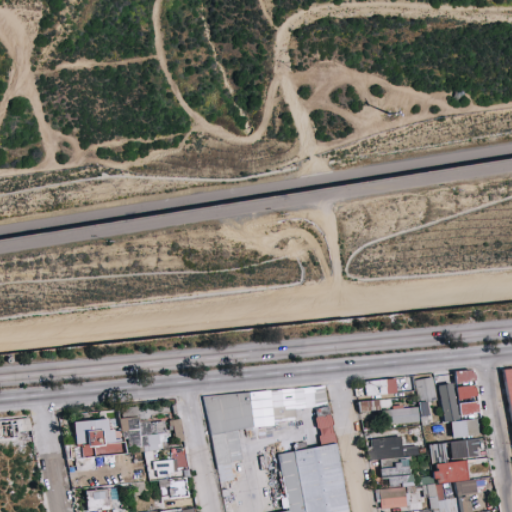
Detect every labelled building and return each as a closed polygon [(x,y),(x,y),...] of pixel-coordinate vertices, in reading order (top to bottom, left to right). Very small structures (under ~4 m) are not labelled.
[(478,414),(473,369),(453,371),(459,416),(478,414)] [(511,415),(503,370),(511,369),(511,415)] [(438,395),(434,374),(448,372),(450,378),(452,378),(453,385),(450,386),(450,388),(452,388),(453,392),(440,394),(438,395)] [(418,397),(415,380),(433,377),(437,400),(427,402),(421,403),(420,401),(418,401),(417,398),(418,397)] [(365,388),(364,382),(395,379),(396,393),(366,395),(365,388)] [(319,408),(315,405),(312,388),(325,387),(328,406),(319,408)] [(366,395),(357,397),(356,389),(365,388),(366,395)] [(253,428),(237,431),(211,436),(204,397),(250,393),(253,428)] [(270,397),(294,394),(295,409),(286,410),(285,407),(271,408),(270,397)] [(391,399),(392,406),(380,408),(379,400),(391,399)] [(379,400),(380,408),(380,410),(365,411),(366,413),(361,413),(358,402),(379,400)] [(430,425),(422,426),(418,401),(420,401),(421,403),(427,402),(430,425)] [(124,418),(123,408),(138,406),(139,417),(127,418),(124,418)] [(328,406),(335,443),(321,446),(319,436),(321,435),(320,429),(317,428),(316,419),(317,416),(316,411),(318,408),(319,408),(328,406)] [(381,411),(383,426),(418,420),(416,406),(381,411)] [(285,407),(286,410),(295,409),(296,409),(297,418),(273,421),(271,408),(285,407)] [(106,416),(106,413),(117,412),(119,426),(116,426),(108,418),(106,416)] [(139,417),(140,421),(139,422),(139,423),(141,436),(151,435),(159,434),(160,442),(160,444),(158,444),(158,450),(153,451),(145,452),(145,447),(142,447),(139,448),(138,448),(138,446),(129,447),(128,438),(123,439),(122,432),(129,431),(127,418),(139,417)] [(122,432),(123,439),(124,442),(121,442),(120,436),(114,436),(114,430),(109,430),(108,419),(106,419),(106,418),(108,418),(109,428),(114,427),(115,431),(122,431),(122,432)] [(127,418),(129,431),(122,432),(122,431),(120,419),(124,418),(127,418)] [(401,419),(403,418),(403,421),(406,421),(407,421),(408,421),(409,426),(402,427),(401,419)] [(180,441),(179,442),(176,442),(174,427),(171,428),(170,421),(179,419),(184,441),(180,441)] [(476,419),(478,435),(453,438),(451,422),(476,419)] [(165,421),(166,433),(159,434),(151,435),(150,423),(165,421)] [(151,435),(141,436),(139,423),(148,422),(150,422),(150,423),(151,435)] [(103,445),(94,446),(88,447),(87,442),(86,431),(102,430),(103,444),(103,445)] [(243,460),(229,462),(229,463),(217,465),(211,436),(237,431),(243,460)] [(166,433),(167,433),(170,433),(171,441),(170,441),(167,441),(160,442),(159,434),(166,433)] [(371,446),(371,439),(401,436),(402,447),(403,456),(403,457),(380,459),(370,460),(367,447),(371,446)] [(477,439),(478,447),(476,447),(477,456),(466,457),(452,459),(450,442),(477,439)] [(171,449),(158,450),(158,444),(160,444),(160,442),(167,441),(170,441),(171,449)] [(87,442),(88,447),(94,446),(95,457),(94,457),(83,458),(82,446),(81,443),(87,442)] [(124,442),(126,453),(116,455),(97,456),(95,457),(94,446),(103,445),(103,444),(115,443),(121,442),(124,442)] [(294,451),(293,444),(304,442),(305,446),(306,446),(307,449),(294,451)] [(348,511),(290,511),(290,510),(289,511),(278,455),(294,451),(307,449),(321,446),(335,443),(348,511)] [(444,443),(447,463),(445,463),(435,464),(432,465),(430,448),(429,448),(428,444),(444,443)] [(418,445),(418,453),(418,454),(418,455),(403,456),(402,447),(418,445)] [(83,458),(76,459),(75,448),(78,448),(77,447),(82,446),(83,458)] [(477,456),(476,447),(478,447),(479,447),(480,456),(466,457),(477,456)] [(153,451),(155,462),(154,462),(154,470),(157,469),(158,477),(159,480),(150,481),(144,452),(145,452),(153,451)] [(141,452),(141,458),(137,458),(138,462),(136,462),(136,466),(132,466),(133,473),(114,475),(113,466),(117,465),(116,455),(126,453),(140,452),(141,452)] [(94,457),(95,464),(95,469),(77,471),(77,470),(77,466),(76,460),(76,459),(83,458),(94,457)] [(410,457),(411,466),(408,466),(405,466),(401,467),(400,462),(394,463),(395,467),(381,469),(380,459),(403,457),(410,457)] [(72,459),(72,461),(76,460),(77,466),(72,467),(69,467),(68,459),(72,459)] [(172,460),(173,472),(170,472),(171,476),(158,477),(157,469),(154,470),(154,462),(155,462),(172,460)] [(468,473),(468,480),(454,482),(438,483),(438,480),(438,478),(439,478),(439,479),(445,479),(444,471),(446,471),(445,463),(447,463),(466,461),(468,473)] [(395,467),(394,463),(400,462),(401,467),(405,466),(408,466),(408,468),(409,475),(412,474),(413,482),(398,483),(398,486),(389,487),(388,478),(381,479),(380,469),(381,469),(395,467)] [(446,471),(444,471),(445,479),(439,479),(439,478),(438,478),(436,479),(433,479),(433,476),(432,472),(438,471),(437,468),(436,468),(435,464),(445,463),(446,471)] [(492,470),(493,477),(474,479),(468,480),(468,473),(492,470)] [(429,482),(427,482),(427,485),(422,485),(420,485),(417,486),(416,482),(419,482),(418,477),(426,476),(425,474),(428,473),(428,476),(429,482)] [(187,477),(190,497),(164,500),(164,496),(170,495),(171,495),(171,497),(188,496),(186,479),(169,481),(167,481),(167,479),(187,477)] [(167,479),(167,481),(169,481),(170,486),(160,488),(159,480),(167,479)] [(186,479),(188,496),(171,497),(171,495),(174,495),(173,488),(172,488),(169,488),(170,495),(164,496),(162,496),(160,488),(170,486),(169,481),(186,479)] [(474,479),(474,480),(475,489),(476,493),(461,496),(461,497),(457,498),(457,497),(454,482),(468,480),(474,479)] [(484,479),(485,486),(483,486),(483,488),(475,489),(474,480),(484,479)] [(145,481),(146,489),(148,489),(149,494),(134,496),(133,486),(132,486),(132,483),(145,481)] [(450,483),(453,495),(454,498),(437,501),(435,485),(450,483)] [(434,484),(435,485),(437,501),(439,508),(431,509),(429,497),(423,498),(422,485),(427,485),(434,484)] [(405,487),(405,491),(406,497),(407,506),(382,509),(381,502),(379,490),(405,487)] [(117,488),(119,499),(112,500),(110,489),(117,488)] [(110,509),(88,511),(86,491),(108,489),(110,509)] [(461,497),(469,496),(471,511),(459,511),(457,498),(461,497)] [(457,497),(457,498),(459,511),(439,511),(439,510),(439,508),(437,501),(454,498),(457,497)]
